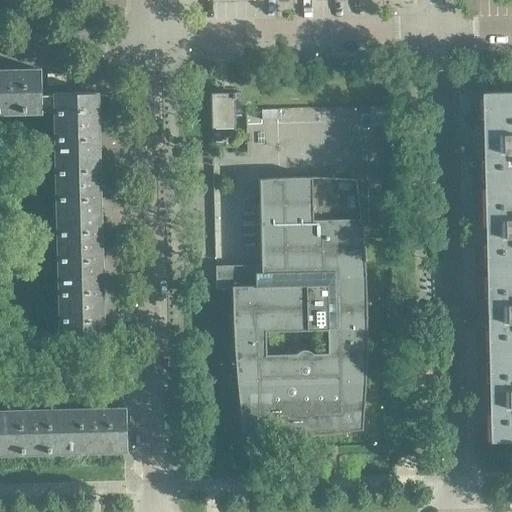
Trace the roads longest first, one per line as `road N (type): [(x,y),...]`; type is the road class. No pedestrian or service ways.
road 1 (residential): [(456,511),(440,29)]
road 2 (residential): [(152,377),(145,42)]
road 3 (residential): [(145,42),(187,32),(440,29)]
road 4 (residential): [(152,377),(0,379)]
road 5 (residential): [(0,46),(145,42)]
road 6 (residential): [(155,511),(152,377)]
